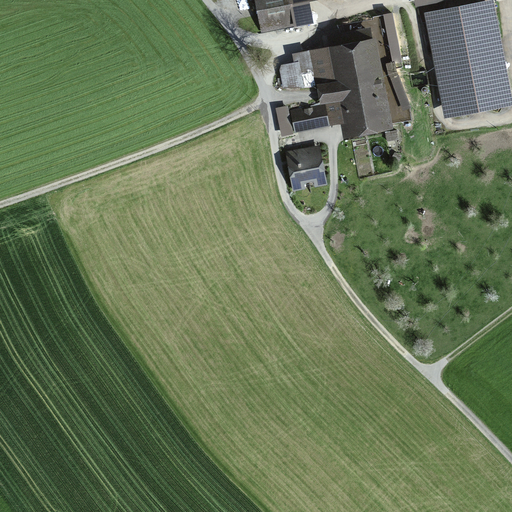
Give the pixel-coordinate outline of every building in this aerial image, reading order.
[(220,0),(222,9),(248,3),(247,0),(220,0)] [(254,0),(261,34),(313,23),(309,2),(316,0),(254,0)] [(511,92),(493,0),(491,0),(424,13),(445,118),(511,104),(511,92)] [(376,37),(292,54),(293,62),(281,65),(279,70),(283,88),(317,88),(320,105),(290,111),(295,133),(344,123),(347,138),(395,129),(376,37)] [(288,105),(276,108),(281,137),(294,134),(288,105)] [(320,145),(288,151),(296,193),(329,186),(320,145)]
